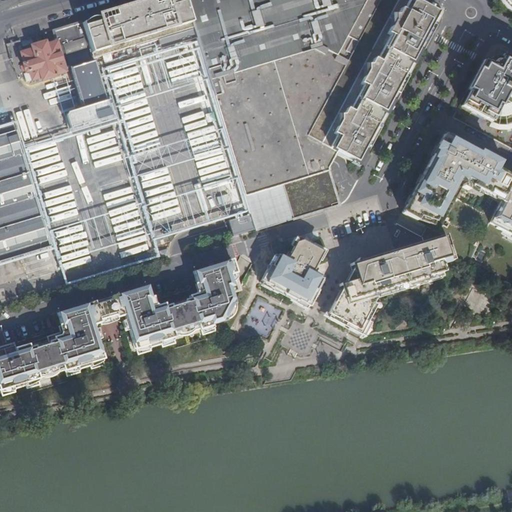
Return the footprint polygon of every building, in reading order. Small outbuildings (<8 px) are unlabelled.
[(91,20),(81,23),(91,58),(191,28),(182,0),(151,0),(103,14),(106,22),(98,25),(91,20)] [(332,153),(352,164),(359,152),(362,152),(374,129),(372,128),(386,103),(388,104),(402,80),(399,78),(412,54),(415,55),(429,29),(426,28),(434,14),(408,0),(182,0),(191,28),(200,56),(212,95),(242,196),(324,172),(326,169),(324,167),(332,153)] [(511,11),(511,1),(503,4),(508,8),(511,11)] [(81,23),(80,21),(53,30),(56,40),(46,44),(45,41),(32,45),(32,48),(20,51),(23,62),(21,63),(24,72),(28,71),(30,77),(58,68),(91,58),(81,23)] [(58,68),(30,77),(31,79),(41,76),(42,80),(54,76),(53,74),(69,69),(82,109),(66,114),(64,118),(68,131),(110,119),(91,58),(58,68)] [(500,73),(491,68),(488,66),(472,96),(474,97),(466,112),(496,129),(504,113),(511,111),(511,110),(511,63),(507,61),(505,64),(500,73)] [(493,66),(491,68),(500,73),(505,64),(501,63),(497,64),(493,66)] [(0,260),(49,245),(15,132),(0,136),(0,260)] [(424,227),(434,233),(453,200),(480,213),(489,198),(501,204),(511,183),(511,178),(495,170),(498,165),(480,156),(478,160),(468,155),(470,151),(444,137),(436,152),(438,153),(432,162),(431,162),(402,215),(424,227)] [(253,231),(336,206),(325,173),(314,176),(243,198),(253,231)] [(511,183),(501,204),(490,224),(498,228),(496,230),(503,234),(511,238),(511,183)] [(386,288),(440,272),(443,270),(443,267),(441,260),(447,259),(451,258),(444,235),(440,236),(434,233),(424,227),(418,237),(419,242),(401,248),(402,253),(365,265),(359,261),(355,259),(354,261),(348,263),(349,269),(352,279),(343,282),(337,283),(339,289),(325,314),(347,325),(346,328),(359,335),(372,310),(369,308),(374,299),(381,286),(386,288)] [(273,258),(262,281),(307,304),(319,282),(315,280),(318,275),(309,271),(322,245),(299,233),(297,236),(295,236),(284,257),(279,255),(277,260),(273,258)] [(402,253),(401,248),(359,261),(365,265),(402,253)] [(224,273),(232,298),(233,296),(240,294),(231,262),(195,274),(197,281),(202,280),(224,273)] [(352,279),(349,269),(346,276),(343,282),(352,279)] [(442,279),(440,272),(386,288),(381,286),(374,299),(442,279)] [(213,327),(221,325),(233,301),(232,298),(224,273),(202,280),(203,285),(198,286),(199,286),(200,293),(197,294),(196,294),(195,297),(189,298),(190,301),(167,308),(175,335),(198,328),(199,332),(201,331),(213,327)] [(112,323),(117,319),(113,307),(142,299),(148,296),(146,288),(58,315),(60,323),(67,321),(67,322),(96,312),(100,325),(104,325),(108,325),(112,323)] [(174,335),(175,335),(167,308),(164,309),(163,306),(156,308),(154,306),(150,307),(148,301),(147,300),(142,301),(142,299),(113,307),(117,319),(124,317),(135,351),(136,351),(147,347),(161,343),(173,339),(175,339),(174,335)] [(266,338),(277,320),(270,316),(274,308),(259,300),(244,326),(266,338)] [(96,312),(67,322),(68,324),(64,325),(64,327),(66,334),(61,335),(60,338),(54,340),(55,343),(30,350),(29,347),(16,351),(15,347),(0,351),(0,391),(0,392),(2,392),(13,388),(26,384),(37,381),(39,380),(38,377),(63,369),(64,373),(66,372),(77,369),(90,364),(101,361),(103,360),(92,327),(100,325),(96,312)] [(215,334),(213,327),(201,331),(203,337),(215,334)] [(175,345),(173,339),(161,343),(163,349),(175,345)] [(149,353),(147,347),(136,351),(138,356),(149,353)] [(103,367),(101,361),(90,364),(92,371),(103,367)] [(79,375),(77,369),(66,372),(68,379),(79,375)] [(39,387),(37,381),(26,384),(28,391),(39,387)] [(15,395),(13,388),(2,392),(4,398),(15,395)]
